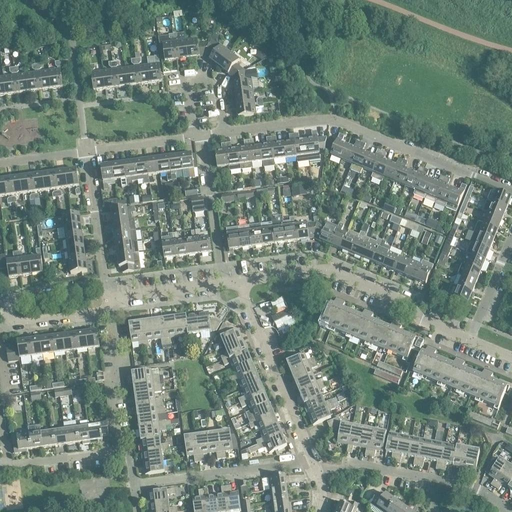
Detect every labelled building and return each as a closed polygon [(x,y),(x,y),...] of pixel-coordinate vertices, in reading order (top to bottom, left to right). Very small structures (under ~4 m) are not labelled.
[(176,40),(174,41),(174,43),(176,61),(188,59),(186,42),(184,33),(177,34),(178,38),(176,40)] [(169,36),(158,38),(159,43),(161,61),(165,61),(165,62),(176,61),(174,43),(174,41),(171,41),(169,39),(169,36)] [(209,44),(198,46),(197,40),(186,42),(188,59),(205,57),(209,44)] [(217,51),(213,48),(209,44),(205,57),(219,68),(230,53),(220,46),(217,51)] [(257,50),(256,57),(261,60),(270,55),(262,48),(257,50)] [(244,72),(236,65),(239,61),(230,53),(219,68),(233,78),(244,72)] [(151,84),(162,83),(160,65),(148,66),(151,84)] [(139,86),(151,84),(148,66),(137,68),(139,86)] [(128,87),(139,86),(137,68),(125,69),(128,87)] [(114,71),(116,89),(128,87),(125,69),(114,71)] [(63,88),(60,70),(49,72),(51,90),(63,88)] [(102,73),(105,90),(116,89),(114,71),(102,73)] [(49,72),(37,74),(40,91),(51,90),(49,72)] [(253,93),(251,81),(246,82),(244,72),(233,78),(235,95),(253,93)] [(91,74),(93,92),(105,90),(102,73),(91,74)] [(37,74),(26,75),(28,93),(40,91),(37,74)] [(26,75),(15,77),(17,95),(28,93),(26,75)] [(17,95),(15,77),(3,78),(6,96),(17,95)] [(254,104),(253,93),(235,95),(237,107),(254,104)] [(238,118),(256,116),(254,104),(237,107),(238,118)] [(306,141),(309,162),(321,161),(320,155),(325,154),(327,138),(318,140),(317,132),(311,133),(312,140),(306,141)] [(289,136),(290,143),(283,144),(285,160),(297,158),(294,135),(289,136)] [(299,142),(298,135),(294,135),(297,158),(297,164),(309,162),(306,141),(299,142)] [(344,137),(339,135),(331,156),(341,161),(347,146),(341,144),(344,137)] [(266,139),(267,146),(261,147),(263,163),(264,169),(275,167),(274,161),(271,138),(266,139)] [(277,145),(276,138),(271,138),(274,161),(285,160),(283,144),(277,145)] [(244,142),(245,149),(238,150),(240,166),(241,171),(252,169),(252,164),(248,141),(244,142)] [(254,148),(253,141),(248,141),(252,164),(263,163),(261,147),(254,148)] [(356,142),(353,149),(347,146),(341,161),(352,165),(361,144),(356,142)] [(215,153),(217,169),(229,167),(226,144),(221,145),(222,153),(215,153)] [(231,144),(226,144),(229,167),(230,172),(241,171),(240,166),(238,150),(232,151),(231,144)] [(362,153),(365,146),(361,144),(352,165),(362,169),(368,155),(362,153)] [(377,151),(375,158),(368,155),(362,169),(373,174),(382,152),(377,151)] [(383,161),(386,154),(382,152),(373,174),(371,178),(382,183),(384,178),(389,164),(383,161)] [(192,155),(180,156),(182,172),(189,171),(190,179),(195,178),(198,178),(197,170),(194,170),(192,155)] [(169,158),(171,173),(182,172),(180,156),(169,158)] [(169,158),(157,159),(159,175),(166,174),(167,182),(172,181),(171,175),(171,173),(169,158)] [(146,161),(148,176),(159,175),(157,159),(146,161)] [(398,159),(396,166),(389,164),(384,178),(394,182),(403,161),(398,159)] [(149,184),(148,178),(148,176),(146,161),(135,162),(137,181),(143,180),(144,185),(149,184)] [(405,170),(407,163),(403,161),(394,182),(405,187),(411,172),(405,170)] [(135,162),(124,164),(127,187),(132,187),(132,182),(137,181),(135,162)] [(127,187),(124,164),(112,165),(114,181),(120,180),(121,188),(127,187)] [(112,165),(101,167),(103,182),(114,181),(112,165)] [(420,168),(417,175),(411,172),(405,187),(415,191),(424,170),(420,168)] [(79,187),(77,170),(66,172),(68,188),(79,187)] [(424,170),(415,191),(413,196),(424,200),(432,181),(426,179),(429,171),(424,170)] [(54,173),(56,190),(68,188),(66,172),(54,173)] [(45,192),(56,190),(54,173),(43,175),(45,192)] [(34,193),(45,192),(43,175),(31,176),(34,193)] [(22,195),(34,193),(31,176),(20,178),(22,195)] [(441,176),(438,184),(432,181),(424,200),(435,204),(445,178),(441,176)] [(11,196),(22,195),(20,178),(9,180),(11,196)] [(447,187),(450,180),(445,178),(435,204),(445,209),(453,190),(447,187)] [(0,180),(0,197),(11,196),(9,180),(0,180)] [(445,209),(456,213),(467,187),(462,185),(459,192),(453,190),(445,209)] [(299,188),(292,189),(293,198),(300,197),(299,188)] [(173,191),(166,192),(167,200),(174,199),(173,191)] [(507,209),(511,198),(493,191),(488,202),(492,203),(507,209)] [(467,193),(463,204),(467,205),(471,195),(467,193)] [(233,195),(221,197),(222,204),(234,202),(233,195)] [(192,208),(204,206),(203,199),(191,201),(192,208)] [(483,212),(488,214),(502,220),(507,209),(492,203),(488,202),(487,201),(483,212)] [(386,204),(383,210),(393,214),(396,208),(386,204)] [(467,205),(463,204),(459,214),(463,216),(467,205)] [(128,221),(128,220),(132,220),(131,214),(135,213),(134,208),(111,211),(113,223),(128,221)] [(457,220),(455,225),(460,227),(462,222),(461,221),(463,216),(459,214),(457,220)] [(484,224),(498,230),(502,220),(488,214),(484,224)] [(81,227),(79,215),(63,217),(64,229),(81,227)] [(391,217),(389,223),(400,227),(402,221),(391,217)] [(297,242),(295,226),(294,218),(290,219),(290,222),(283,223),(286,243),(297,242)] [(314,224),(295,226),(297,242),(314,239),(316,223),(317,218),(313,219),(314,224)] [(128,221),(113,223),(114,234),(130,232),(135,231),(134,220),(132,220),(128,220),(128,221)] [(271,224),(274,245),(286,243),(283,223),(276,224),(276,221),(271,221),(271,224)] [(498,230),(484,224),(478,222),(474,233),(494,241),(498,230)] [(314,239),(330,246),(338,227),(327,223),(326,227),(316,223),(314,239)] [(410,231),(413,225),(407,223),(405,229),(410,231)] [(263,246),(274,245),(271,224),(260,225),(263,246)] [(338,227),(330,246),(341,250),(347,236),(341,234),(345,226),(339,224),(338,227)] [(252,248),(263,246),(260,225),(249,227),(252,248)] [(410,231),(408,236),(419,240),(423,230),(418,228),(413,225),(410,231)] [(66,240),(83,238),(81,227),(64,229),(66,240)] [(238,228),(241,249),(252,248),(249,227),(238,228)] [(229,251),(241,249),(238,228),(226,230),(229,251)] [(135,231),(130,232),(114,234),(116,245),(137,242),(135,231)] [(210,253),(207,233),(200,234),(200,231),(195,231),(196,238),(196,240),(198,255),(210,253)] [(341,250),(351,255),(359,236),(348,232),(347,236),(341,250)] [(351,255),(362,259),(370,241),(363,238),(364,235),(360,233),(359,236),(351,255)] [(426,233),(422,244),(427,246),(431,235),(426,233)] [(471,243),(490,251),(494,241),(474,233),(470,243),(471,243)] [(176,258),(187,257),(185,241),(178,242),(177,234),(173,235),(176,258)] [(162,244),(164,260),(176,258),(173,235),(168,236),(168,238),(161,239),(162,244)] [(446,242),(445,245),(450,248),(452,242),(455,237),(450,235),(448,240),(448,241),(446,242)] [(67,252),(84,250),(83,238),(66,240),(67,252)] [(187,257),(198,255),(196,240),(185,241),(187,257)] [(362,259),(373,263),(381,242),(377,240),(376,243),(370,241),(362,259)] [(117,257),(139,254),(137,242),(116,245),(117,257)] [(383,268),(389,253),(391,249),(384,247),(386,244),(381,242),(373,263),(383,268)] [(466,254),(471,256),(485,262),(490,251),(471,243),(466,254)] [(447,259),(452,248),(445,245),(441,256),(445,257),(447,259)] [(69,263),(86,261),(84,250),(67,252),(69,263)] [(394,272),(399,258),(389,253),(383,268),(394,272)] [(119,268),(122,268),(122,274),(141,271),(139,254),(117,257),(119,268)] [(467,266),(481,272),(485,262),(471,256),(467,266)] [(43,274),(41,258),(30,259),(32,276),(43,274)] [(404,276),(410,262),(399,258),(394,272),(404,276)] [(30,259),(18,261),(20,278),(32,276),(30,259)] [(7,262),(7,269),(9,279),(20,278),(18,261),(7,262)] [(69,263),(71,275),(87,272),(86,261),(69,263)] [(415,280),(421,266),(410,262),(404,276),(415,280)] [(415,280),(426,285),(433,266),(422,262),(421,266),(415,280)] [(462,265),(458,276),(462,277),(476,283),(481,272),(467,266),(462,265)] [(453,286),(458,288),(472,294),(476,283),(462,277),(458,276),(453,286)] [(453,299),(468,304),(472,294),(458,288),(453,299)] [(415,341),(349,314),(330,306),(322,325),(408,360),(415,341)] [(209,321),(208,313),(197,315),(200,334),(211,333),(216,332),(221,323),(215,320),(209,321)] [(200,334),(197,315),(185,317),(189,343),(194,342),(193,335),(200,334)] [(185,317),(174,318),(177,337),(183,337),(184,344),(185,343),(186,349),(190,348),(189,343),(185,317)] [(177,337),(174,318),(163,320),(167,346),(171,346),(170,338),(177,337)] [(163,320),(152,321),(154,340),(161,340),(162,347),(167,346),(163,320)] [(149,349),(148,341),(154,340),(152,321),(140,323),(144,349),(149,349)] [(140,323),(129,324),(131,344),(138,343),(139,350),(144,349),(140,323)] [(232,333),(229,328),(223,324),(218,333),(220,338),(225,349),(243,341),(238,330),(232,333)] [(100,348),(97,332),(86,333),(88,350),(100,348)] [(77,351),(88,350),(86,333),(74,335),(77,351)] [(65,353),(77,351),(74,335),(63,336),(65,353)] [(54,355),(65,353),(63,336),(52,338),(54,355)] [(43,356),(54,355),(52,338),(40,339),(43,356)] [(31,358),(43,356),(40,339),(29,341),(31,358)] [(424,342),(419,340),(415,349),(420,351),(424,342)] [(18,349),(19,355),(20,359),(31,358),(29,341),(17,342),(18,349)] [(223,362),(247,352),(243,341),(225,349),(227,355),(221,357),(223,362)] [(18,349),(6,350),(7,357),(19,355),(18,349)] [(234,370),(252,362),(247,352),(223,362),(225,366),(231,364),(234,370)] [(499,409),(505,395),(507,390),(421,354),(413,373),(499,409)] [(8,363),(18,362),(20,362),(20,359),(19,355),(7,357),(8,363)] [(304,355),(286,363),(291,373),(315,363),(313,359),(307,361),(304,355)] [(256,373),(252,362),(234,370),(236,376),(230,378),(232,383),(256,373)] [(377,367),(385,370),(401,376),(403,372),(379,362),(377,367)] [(310,370),(317,367),(315,363),(291,373),(295,384),(313,376),(310,370)] [(159,377),(152,378),(151,371),(131,373),(133,385),(159,381),(159,377)] [(400,380),(384,374),(376,371),(374,376),(397,385),(400,380)] [(260,383),(256,373),(232,383),(234,387),(240,385),(242,391),(260,383)] [(313,376),(295,384),(299,394),(324,384),(322,380),(316,382),(313,376)] [(159,381),(133,385),(135,396),(154,394),(161,393),(160,386),(159,381)] [(52,382),(46,383),(47,390),(53,390),(59,389),(58,384),(52,385),(52,382)] [(240,404),(265,394),(260,383),(242,391),(245,397),(238,399),(240,404)] [(299,394),(304,405),(322,397),(319,391),(326,388),(324,384),(299,394)] [(154,394),(135,396),(136,408),(162,404),(162,399),(161,393),(154,394)] [(240,404),(235,406),(237,411),(242,408),(249,406),(251,412),(269,404),(265,394),(240,404)] [(322,397),(304,405),(308,415),(333,405),(331,401),(324,403),(322,397)] [(174,411),(173,402),(165,403),(166,412),(174,411)] [(162,404),(136,408),(138,419),(157,416),(165,415),(165,409),(163,409),(163,407),(162,404)] [(246,414),(251,425),(274,415),(269,404),(251,412),(246,414)] [(308,415),(313,426),(331,419),(328,412),(335,409),(333,405),(308,415)] [(467,418),(479,423),(491,428),(493,423),(469,413),(467,418)] [(260,433),(278,425),(274,415),(251,425),(249,425),(251,430),(257,427),(260,433)] [(138,419),(139,429),(166,426),(165,421),(158,422),(157,416),(138,419)] [(327,423),(331,431),(339,433),(337,444),(348,446),(352,427),(341,424),(338,418),(327,423)] [(80,427),(76,427),(78,444),(82,443),(83,445),(91,444),(88,426),(88,421),(80,422),(80,427)] [(493,423),(491,428),(497,431),(500,424),(494,421),(493,423)] [(75,422),(63,423),(64,429),(66,446),(78,444),(76,427),(75,422)] [(88,426),(91,444),(99,443),(98,441),(103,441),(102,437),(109,436),(107,423),(88,426)] [(256,442),(257,446),(258,446),(282,436),(278,425),(260,433),(263,439),(256,442)] [(166,426),(139,429),(141,441),(160,439),(159,432),(166,431),(166,426)] [(31,450),(43,449),(40,432),(40,427),(28,429),(29,434),(31,450)] [(352,454),(353,447),(360,448),(363,429),(352,427),(348,446),(347,453),(352,454)] [(55,447),(66,446),(64,429),(52,431),(55,447)] [(366,449),(365,456),(370,457),(375,431),(363,429),(360,448),(366,449)] [(43,449),(55,447),(52,431),(40,432),(43,449)] [(382,452),(386,433),(375,431),(370,457),(374,458),(376,451),(382,452)] [(389,434),(385,453),(392,454),(391,461),(396,462),(401,436),(402,432),(400,431),(399,436),(389,434)] [(233,451),(230,432),(218,433),(222,460),(227,459),(226,452),(233,451)] [(218,433),(207,435),(210,454),(216,453),(217,460),(222,460),(218,433)] [(31,450),(29,434),(16,435),(18,447),(14,448),(14,454),(27,453),(27,451),(31,450)] [(210,454),(207,435),(196,436),(199,463),(204,462),(203,455),(210,454)] [(195,463),(199,463),(196,436),(184,438),(187,457),(194,456),(195,463)] [(282,436),(258,446),(257,446),(248,449),(250,455),(266,448),(269,454),(287,447),(282,436)] [(396,462),(400,463),(402,456),(408,457),(412,438),(401,436),(396,462)] [(408,457),(415,459),(413,466),(418,467),(423,440),(412,438),(408,457)] [(160,439),(141,441),(142,453),(169,449),(168,444),(161,445),(160,439)] [(418,467),(423,468),(424,460),(431,462),(434,443),(423,440),(418,467)] [(431,462),(437,463),(436,470),(440,471),(446,445),(434,443),(431,462)] [(440,471),(445,472),(446,465),(453,466),(457,447),(446,445),(440,471)] [(453,466),(460,467),(458,474),(463,475),(468,449),(457,447),(453,466)] [(169,449),(142,453),(144,464),(163,461),(162,455),(169,454),(169,449)] [(463,475),(467,476),(469,469),(476,471),(479,451),(468,449),(463,475)] [(490,462),(485,473),(489,476),(495,480),(491,486),(494,488),(509,466),(499,460),(495,466),(490,462)] [(172,472),(171,467),(164,468),(163,461),(144,464),(145,476),(172,472)] [(508,489),(511,482),(511,467),(509,466),(494,488),(498,491),(502,485),(508,489)] [(287,489),(285,477),(268,479),(270,492),(287,489)] [(268,484),(262,485),(264,497),(270,496),(268,484)] [(231,494),(230,487),(226,488),(228,511),(240,511),(238,493),(231,494)] [(221,488),(222,495),(215,496),(217,511),(228,511),(226,488),(221,488)] [(288,501),(287,489),(270,492),(272,503),(288,501)] [(149,505),(169,503),(168,496),(175,495),(174,490),(148,494),(149,505)] [(208,490),(203,491),(205,511),(217,511),(215,496),(209,497),(208,490)] [(194,511),(205,511),(203,491),(198,491),(199,498),(192,499),(194,511)] [(371,505),(380,511),(388,511),(395,502),(386,495),(383,498),(378,494),(371,505)] [(291,511),(290,505),(289,505),(288,501),(272,503),(272,511),(291,511)] [(388,511),(403,511),(405,509),(395,502),(388,511)] [(149,505),(150,511),(177,511),(177,508),(169,509),(169,503),(149,505)] [(355,511),(358,506),(352,503),(350,507),(341,504),(339,507),(337,507),(335,511),(355,511)]
